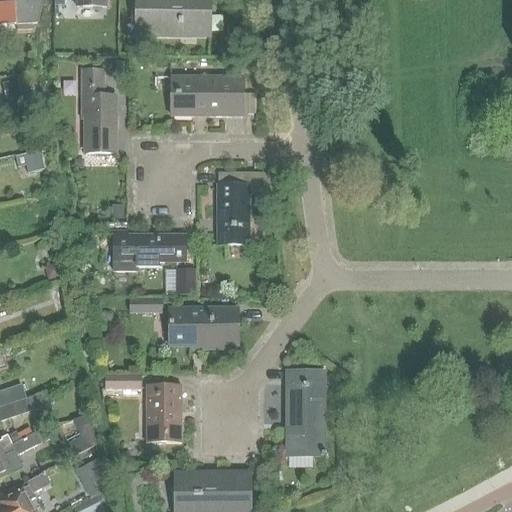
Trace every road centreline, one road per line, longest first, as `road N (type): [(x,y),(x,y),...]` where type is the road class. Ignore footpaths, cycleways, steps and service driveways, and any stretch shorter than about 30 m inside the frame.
road 1 (residential): [(230,446),(230,406),(324,279)]
road 2 (residential): [(164,209),(164,152),(304,151)]
road 3 (residential): [(511,281),(324,279)]
road 4 (residential): [(284,0),(304,151)]
road 5 (residential): [(324,279),(304,151)]
